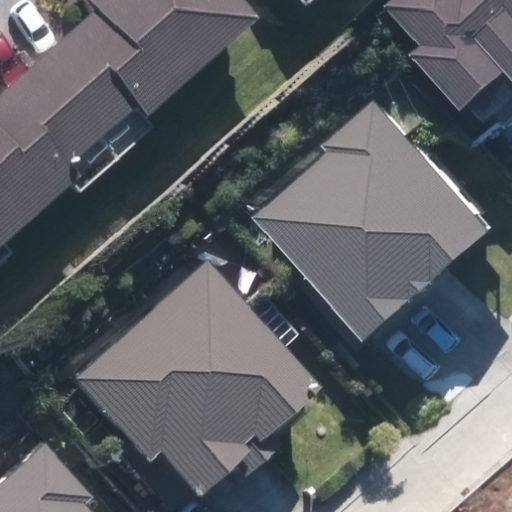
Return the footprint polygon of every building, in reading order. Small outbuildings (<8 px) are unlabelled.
[(83,0),(89,6),(0,89),(0,249),(71,182),(80,191),(156,119),(147,110),(248,15),(233,0),(83,0)] [(511,0),(412,0),(443,34),(431,44),(496,119),(511,105),(511,0)] [(511,218),(511,215),(397,87),(338,140),(342,145),(271,209),(384,334),(511,218)] [(314,390),(201,261),(70,376),(141,458),(156,445),(195,490),(236,454),(248,467),(276,442),(267,432),(314,390)] [(93,500),(43,442),(0,478),(0,511),(94,511),(88,505),(93,500)]
